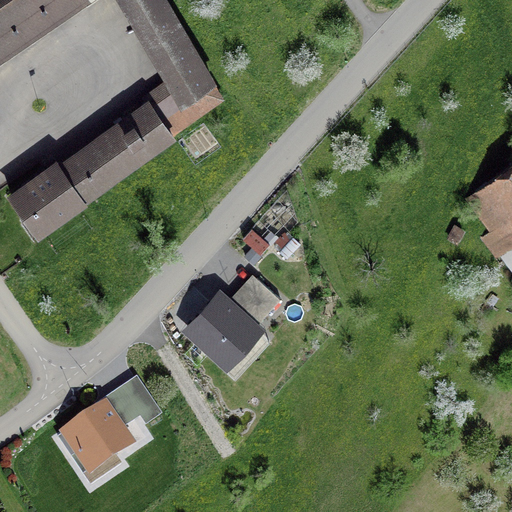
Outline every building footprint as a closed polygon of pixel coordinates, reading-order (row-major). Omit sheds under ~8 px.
[(0,0),(0,49),(74,0),(0,0)] [(118,0),(173,91),(152,109),(172,136),(219,101),(162,0),(118,0)] [(148,103),(12,203),(36,235),(172,136),(152,109),(148,103)] [(496,252),(510,240),(511,243),(511,173),(476,203),(499,232),(488,241),(496,252)] [(283,300),(258,277),(237,300),(262,323),(283,300)] [(228,302),(221,295),(190,330),(229,364),(260,329),(228,302)] [(87,474),(131,442),(106,407),(91,417),(61,439),(87,474)]
